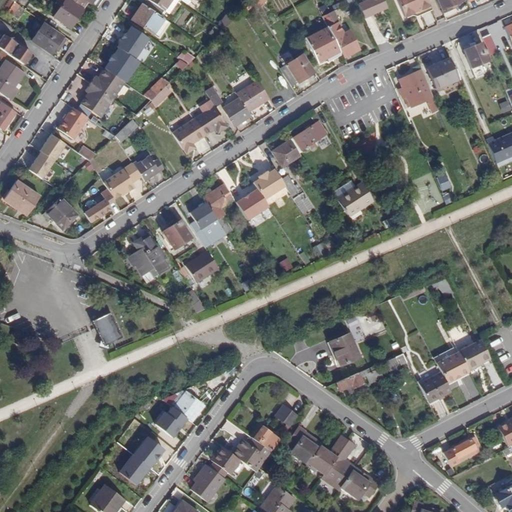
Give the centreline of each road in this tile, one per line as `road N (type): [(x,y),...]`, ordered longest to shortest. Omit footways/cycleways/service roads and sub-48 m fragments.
road 1 (residential): [(511,4),(340,79),(94,242),(71,252),(0,228)]
road 2 (residential): [(408,465),(272,373),(254,379),(154,511)]
road 3 (residential): [(0,170),(115,0)]
road 4 (residential): [(511,397),(419,447),(408,465)]
